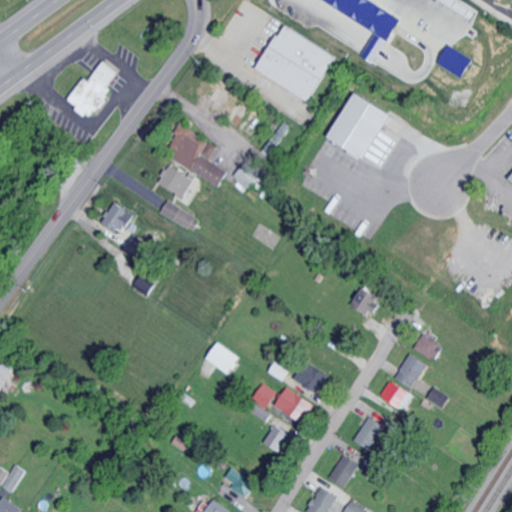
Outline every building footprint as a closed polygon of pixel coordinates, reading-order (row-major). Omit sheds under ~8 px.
[(410,19),(377,0),(327,0),(381,31),(366,56),(378,63),(392,39),(396,42),(410,19)] [(343,56),(289,25),(263,71),(316,102),(343,56)] [(443,63),(469,79),(481,61),(454,44),(443,63)] [(73,102),(97,119),(117,89),(113,86),(123,72),(108,61),(94,82),(89,78),(73,102)] [(370,159),(396,113),(359,93),(333,138),(370,159)] [(225,187),(234,173),(206,155),(214,141),(184,123),(166,151),(225,187)] [(253,189),(267,173),(251,159),(237,175),(253,189)] [(163,186),(189,196),(197,176),(171,166),(163,186)] [(199,229),(204,217),(170,202),(165,215),(199,229)] [(121,231),(125,222),(134,226),(140,213),(116,203),(106,224),(121,231)] [(144,261),(155,243),(136,231),(125,249),(144,261)] [(136,286),(152,295),(160,283),(144,274),(136,286)] [(386,303),(372,287),(357,300),(371,316),(386,303)] [(445,344),(426,333),(418,347),(436,358),(445,344)] [(234,373),(244,355),(221,342),(211,359),(234,373)] [(419,386),(430,360),(411,352),(401,378),(419,386)] [(0,393),(19,368),(0,353),(0,393)] [(334,373),(313,360),(301,379),(322,392),(334,373)] [(384,397),(405,405),(412,387),(390,379),(384,397)] [(280,393),(266,383),(255,397),(269,408),(280,393)] [(431,397),(448,407),(454,396),(438,386),(431,397)] [(317,400),(288,388),(280,408),(309,420),(317,400)] [(374,449),(391,425),(375,413),(358,437),(374,449)] [(335,478),(352,486),(363,461),(346,454),(335,478)] [(29,469),(19,464),(14,472),(2,465),(0,468),(0,481),(17,491),(29,469)] [(260,481),(233,466),(227,477),(237,481),(234,487),(251,497),(260,481)] [(332,511),(340,494),(322,486),(311,511),(332,511)] [(24,511),(27,508),(6,496),(0,507),(0,511),(24,511)] [(197,511),(206,511),(213,505),(208,500),(198,511),(197,511)] [(235,511),(237,510),(215,500),(208,511),(235,511)] [(346,511),(370,511),(371,511),(354,500),(346,511)]
